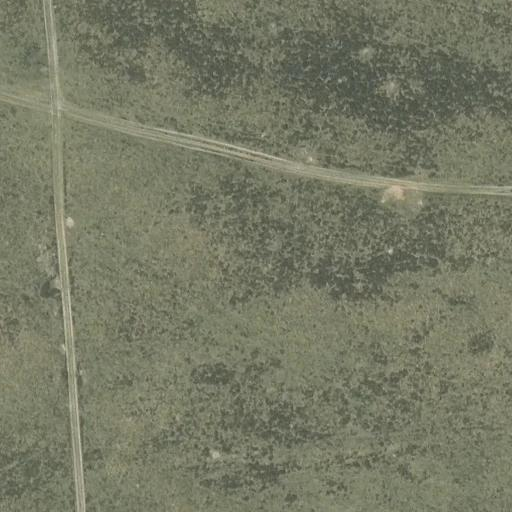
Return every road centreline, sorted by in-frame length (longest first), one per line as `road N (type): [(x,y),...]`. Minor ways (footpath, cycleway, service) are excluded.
road 1 (track): [(511,192),(365,183),(55,113)]
road 2 (track): [(55,113),(77,511)]
